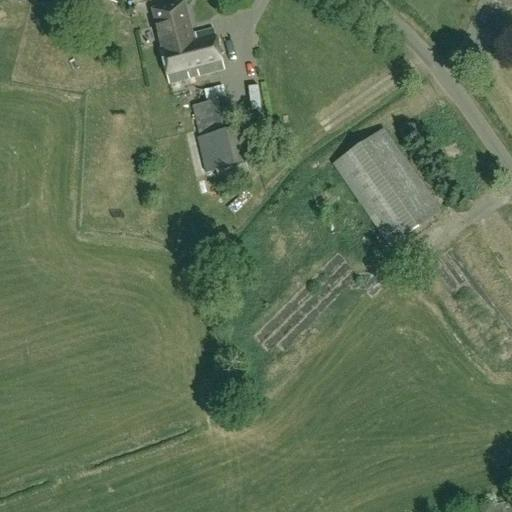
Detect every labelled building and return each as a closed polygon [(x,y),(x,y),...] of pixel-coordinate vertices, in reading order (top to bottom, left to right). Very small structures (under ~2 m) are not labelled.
[(511,0),(492,0),(511,8),(511,0)] [(200,51),(195,35),(191,36),(183,4),(154,12),(162,43),(159,43),(162,56),(185,49),(186,55),(200,51)] [(185,49),(162,56),(169,85),(225,70),(214,30),(195,35),(200,51),(186,55),(185,49)] [(207,103),(193,106),(201,138),(197,139),(206,174),(216,172),(248,164),(251,163),(243,128),(234,130),(226,99),(223,86),(204,90),(207,103)] [(390,247),(440,212),(384,131),(334,166),(390,247)] [(303,250),(331,241),(321,207),(292,215),(303,250)] [(465,511),(511,511),(511,501),(465,511)]
